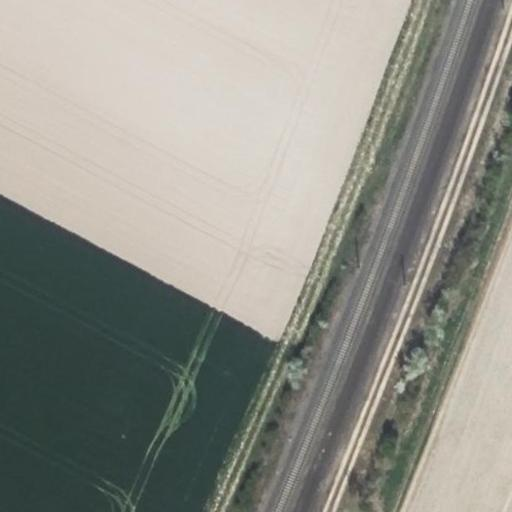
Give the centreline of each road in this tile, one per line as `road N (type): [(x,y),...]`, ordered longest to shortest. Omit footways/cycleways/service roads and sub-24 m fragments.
road 1 (track): [(511,23),(328,511)]
road 2 (track): [(511,186),(389,511)]
